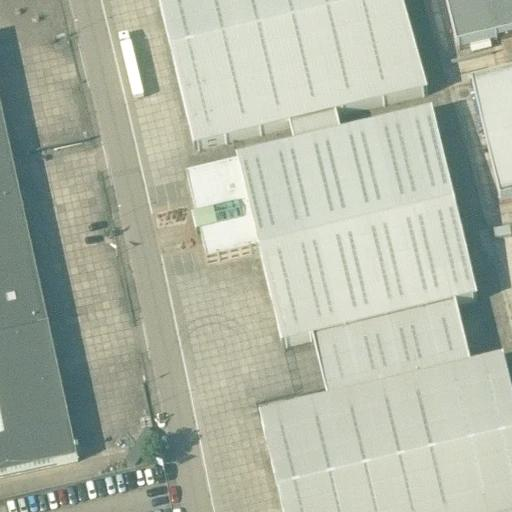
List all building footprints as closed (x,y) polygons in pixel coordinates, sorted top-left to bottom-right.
[(399,0),(158,0),(195,153),(427,97),(399,0)] [(511,0),(445,0),(458,53),(511,39),(511,0)] [(511,203),(511,78),(473,88),(501,207),(511,203)] [(0,480),(78,464),(0,103),(0,480)] [(433,116),(238,163),(239,168),(188,181),(198,222),(194,223),(197,240),(202,239),(208,266),(260,254),(283,350),(478,303),(433,116)] [(511,511),(511,397),(503,363),(260,421),(282,511),(511,511)]
